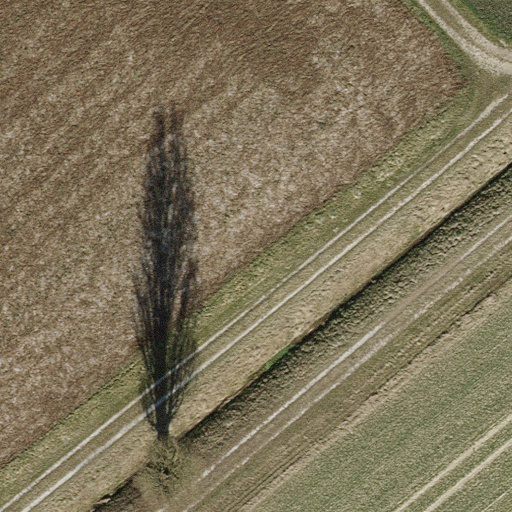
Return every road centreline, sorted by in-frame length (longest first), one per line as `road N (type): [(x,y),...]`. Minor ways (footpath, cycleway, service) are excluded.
road 1 (track): [(511,115),(12,511)]
road 2 (track): [(142,511),(511,220)]
